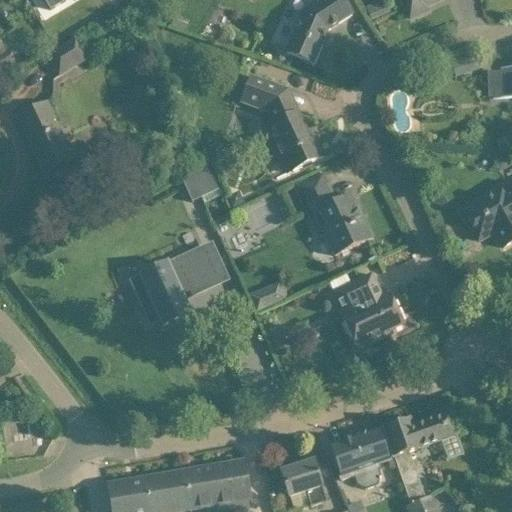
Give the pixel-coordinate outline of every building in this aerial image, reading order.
[(42,0),(50,12),(66,2),(64,0),(42,0)] [(285,54),(312,66),(327,32),(351,17),(340,0),(321,0),(304,12),(285,54)] [(384,0),(365,8),(371,21),(389,13),(384,0)] [(400,0),(401,2),(409,20),(428,12),(426,8),(442,0),(400,0)] [(89,60),(75,38),(45,58),(58,79),(89,60)] [(0,72),(14,63),(7,51),(0,55),(0,72)] [(472,53),(449,61),(455,76),(477,68),(472,53)] [(511,69),(502,70),(503,90),(503,100),(511,99),(511,69)] [(265,129),(287,176),(324,159),(315,140),(308,143),(301,129),(304,127),(296,110),(281,105),(285,94),(285,95),(288,93),(287,92),(249,78),(240,105),(266,114),(272,126),(265,129)] [(16,118),(47,184),(77,170),(46,104),(16,118)] [(208,161),(178,175),(191,204),(202,198),(201,195),(219,187),(208,161)] [(502,188),(477,203),(460,213),(477,243),(493,234),(502,250),(511,243),(511,188),(505,193),(502,188)] [(325,190),(301,201),(312,224),(318,236),(323,233),(335,258),(371,240),(362,221),(357,223),(353,213),(357,210),(351,198),(333,207),(325,190)] [(239,193),(227,198),(232,210),(244,204),(239,193)] [(142,278),(132,283),(151,325),(161,321),(163,327),(189,315),(182,299),(224,280),(210,249),(167,268),(166,266),(141,277),(142,278)] [(334,294),(332,295),(343,317),(341,317),(343,320),(351,338),(365,332),(371,345),(392,336),(390,332),(403,326),(388,295),(381,298),(371,277),(353,285),(350,286),(334,294)] [(282,283),(248,297),(255,314),(289,300),(282,283)] [(406,511),(435,511),(430,499),(424,501),(407,455),(457,437),(450,415),(412,429),(408,419),(382,429),(383,432),(381,433),(394,470),(397,469),(410,507),(405,510),(406,511)] [(336,446),(328,449),(334,467),(340,484),(353,479),(355,486),(356,487),(357,488),(358,488),(358,489),(359,489),(360,490),(361,490),(362,490),(363,491),(364,491),(365,491),(376,487),(377,486),(377,485),(378,485),(378,484),(379,484),(379,483),(379,482),(380,481),(380,480),(380,479),(380,478),(378,470),(379,470),(378,467),(388,464),(390,471),(394,470),(381,433),(378,434),(378,432),(353,440),(353,438),(335,444),(336,446)] [(511,474),(505,460),(489,467),(497,484),(511,477),(511,474)] [(312,463),(279,473),(287,499),(290,499),(291,501),(305,497),(309,509),(324,504),(319,489),(320,489),(312,463)] [(175,475),(181,511),(191,511),(248,502),(241,464),(175,475)] [(109,487),(112,511),(181,511),(175,475),(109,487)] [(347,508),(348,511),(362,511),(359,503),(347,508)]
